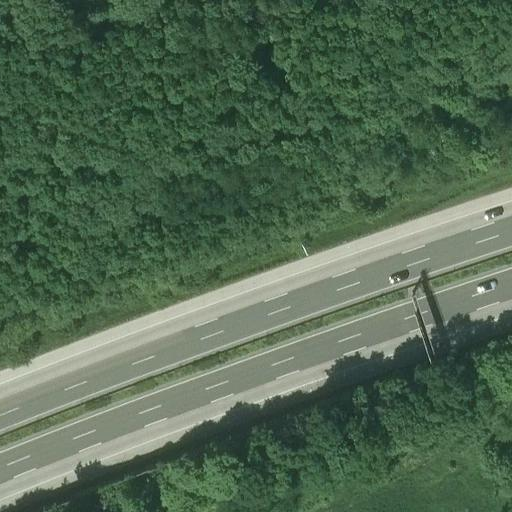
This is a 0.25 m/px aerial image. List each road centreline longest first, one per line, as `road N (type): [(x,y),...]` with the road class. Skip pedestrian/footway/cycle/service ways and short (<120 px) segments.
road 1 (motorway): [(0,479),(338,348),(511,291)]
road 2 (motorway): [(511,214),(0,398)]
